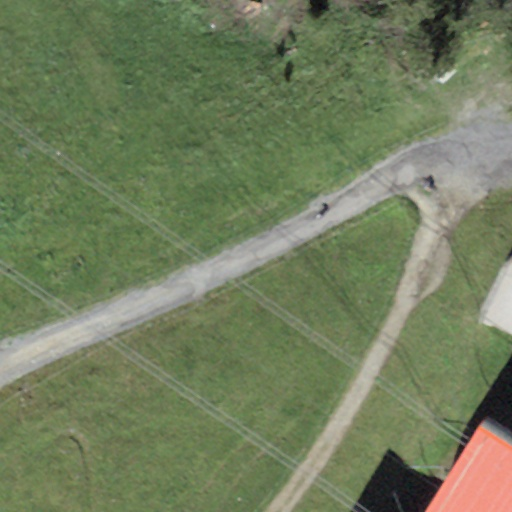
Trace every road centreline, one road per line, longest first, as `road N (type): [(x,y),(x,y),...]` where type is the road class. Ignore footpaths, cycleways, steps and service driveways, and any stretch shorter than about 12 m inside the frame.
road 1 (track): [(456,157),(188,287),(0,361)]
road 2 (track): [(280,511),(375,374),(456,157)]
